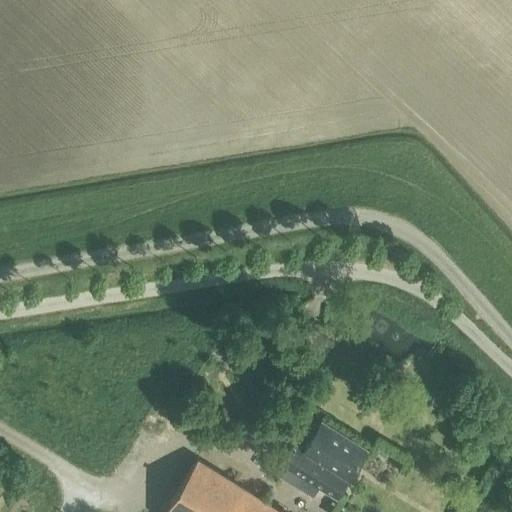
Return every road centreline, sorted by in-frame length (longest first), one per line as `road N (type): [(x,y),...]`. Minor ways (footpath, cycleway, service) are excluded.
road 1 (unclassified): [(511,342),(420,242),(373,221),(306,221),(0,274)]
road 2 (unclassified): [(511,369),(419,291),(360,270),(270,271),(0,313)]
